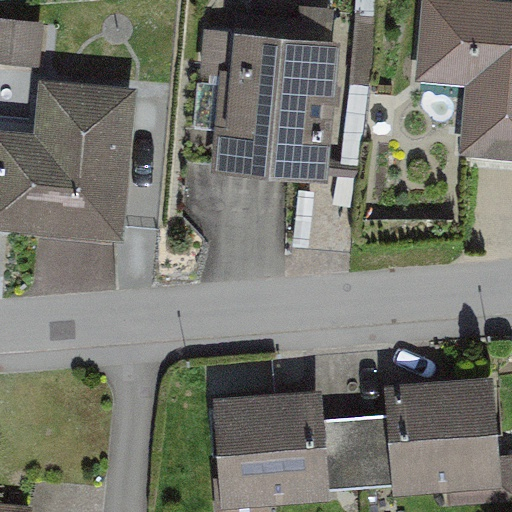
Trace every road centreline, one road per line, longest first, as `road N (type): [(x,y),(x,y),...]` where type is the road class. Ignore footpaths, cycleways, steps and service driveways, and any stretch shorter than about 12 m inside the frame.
road 1 (residential): [(133,320),(511,289)]
road 2 (residential): [(124,511),(133,320)]
road 3 (residential): [(0,325),(133,320)]
